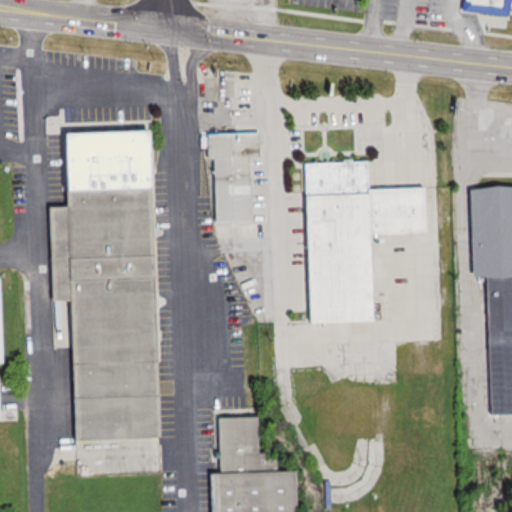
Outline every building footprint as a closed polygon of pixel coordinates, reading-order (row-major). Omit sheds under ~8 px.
[(461,0),(511,0),(511,18),(460,11),(461,0)] [(163,361),(160,234),(134,235),(115,227),(114,206),(116,200),(162,187),(160,128),(72,131),(73,204),(51,205),(53,300),(72,299),(76,439),(98,439),(117,395),(116,374),(121,361),(163,361)] [(254,156),(263,156),(263,132),(213,132),(214,219),(255,219),(254,156)] [(380,320),(378,232),(432,231),(431,185),(372,186),(372,160),(311,162),(315,321),(380,320)] [(511,184),(476,186),(478,274),(489,274),(492,414),(511,413),(511,184)] [(0,363),(8,363),(6,278),(0,277),(0,363)] [(304,511),(304,468),(282,469),(281,454),(263,454),(262,415),(223,416),(224,472),(215,472),(215,511),(304,511)]
